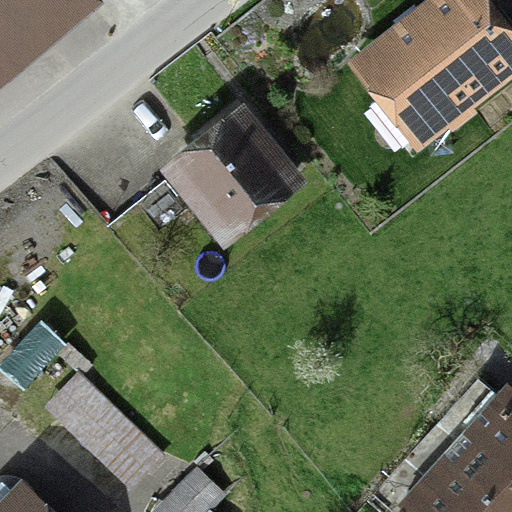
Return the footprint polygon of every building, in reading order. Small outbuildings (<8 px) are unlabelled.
[(0,0),(0,45),(54,0),(0,0)] [(424,137),(511,65),(511,51),(469,0),(425,0),(357,56),(424,137)] [(233,234),(320,160),(248,76),(161,149),(233,234)] [(511,511),(511,407),(478,376),(367,496),(384,511),(392,511),(411,492),(432,511),(511,511)] [(197,472),(160,511),(212,511),(225,498),(197,472)] [(35,511),(21,498),(7,511),(35,511)]
